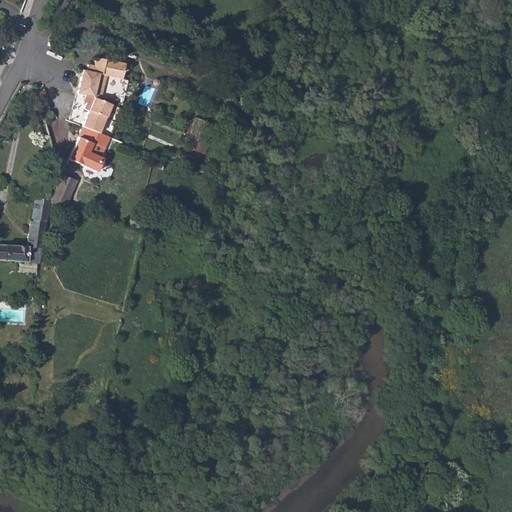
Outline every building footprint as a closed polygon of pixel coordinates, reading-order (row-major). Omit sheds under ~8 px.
[(322,28),(326,22),(327,21),(319,16),(314,22),(322,28)] [(322,28),(326,32),(331,26),(326,22),(322,28)] [(81,70),(76,93),(85,95),(87,95),(87,94),(89,94),(90,93),(92,94),(92,93),(98,96),(98,93),(90,90),(93,80),(101,82),(104,71),(119,73),(121,57),(93,54),(92,63),(91,70),(87,69),(82,68),(81,70)] [(90,90),(98,93),(101,82),(93,80),(90,90)] [(35,91),(39,105),(48,103),(43,89),(35,91)] [(88,111),(97,114),(104,118),(107,110),(117,114),(119,109),(120,109),(98,100),(99,96),(98,96),(92,93),(92,94),(90,93),(89,94),(87,94),(87,95),(85,95),(83,101),(85,102),(83,109),(88,111)] [(98,133),(104,118),(97,114),(88,111),(81,126),(96,133),(98,133)] [(194,116),(188,133),(186,136),(193,139),(200,119),(194,116)] [(193,139),(203,143),(210,123),(200,119),(193,139)] [(93,139),(96,133),(81,126),(68,159),(94,170),(105,145),(93,139)] [(183,146),(202,153),(206,144),(203,143),(193,139),(186,136),(183,146)] [(178,163),(188,167),(190,162),(180,159),(178,163)] [(48,202),(64,208),(65,205),(75,181),(60,174),(48,202)] [(65,205),(86,214),(98,185),(78,176),(75,181),(65,205)] [(0,259),(38,262),(48,202),(44,200),(34,197),(26,246),(0,243),(0,259)] [(92,225),(109,231),(112,223),(105,221),(95,218),(92,225)]
